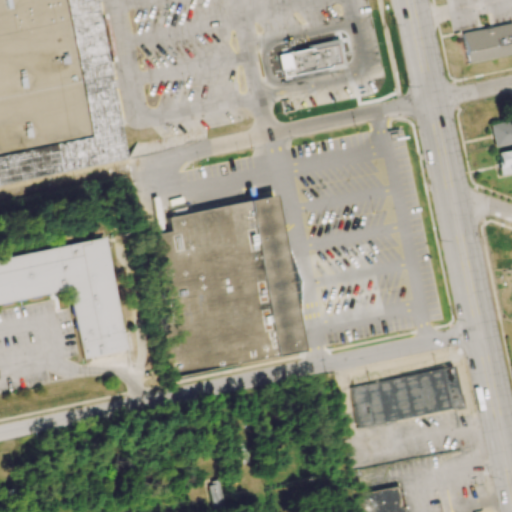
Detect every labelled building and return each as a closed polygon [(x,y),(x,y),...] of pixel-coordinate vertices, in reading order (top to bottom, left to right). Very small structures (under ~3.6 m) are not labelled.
[(60,30),(87,139),(10,153),(15,128),(0,124),(0,183),(122,162),(93,0),(0,0),(0,3),(3,7),(11,0),(16,0),(18,12),(4,22),(2,30),(21,34),(26,59),(60,30)] [(466,64),(511,53),(511,22),(460,34),(466,64)] [(343,67),(338,41),(276,51),(281,78),(343,67)] [(493,147),(511,142),(511,120),(489,125),(493,147)] [(511,149),(495,153),(499,176),(511,172),(511,149)] [(167,217),(169,231),(147,235),(148,241),(145,242),(175,377),(306,351),(273,195),(167,217)] [(0,258),(0,303),(66,292),(78,359),(121,352),(101,241),(0,258)] [(350,385),(358,427),(460,408),(453,367),(350,385)] [(249,463),(248,442),(235,443),(235,464),(249,463)] [(205,481),(208,509),(219,508),(216,480),(205,481)] [(400,511),(396,486),(357,494),(361,511),(400,511)]
